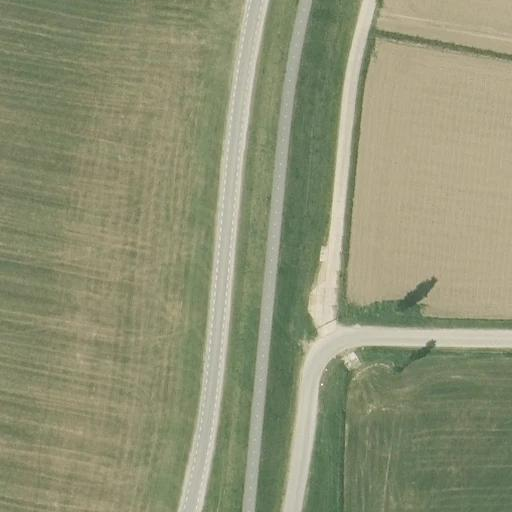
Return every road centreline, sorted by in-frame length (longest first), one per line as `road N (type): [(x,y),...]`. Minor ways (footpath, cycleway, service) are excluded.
road 1 (unclassified): [(187,511),(258,0)]
road 2 (unclassified): [(511,338),(360,336),(335,343),(319,363),(291,511)]
road 3 (track): [(368,0),(348,89),(328,349)]
